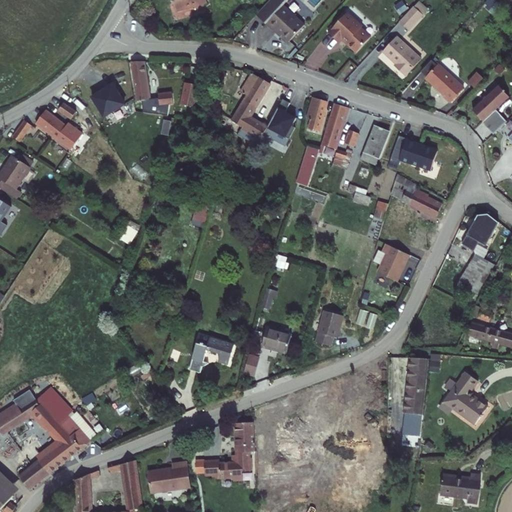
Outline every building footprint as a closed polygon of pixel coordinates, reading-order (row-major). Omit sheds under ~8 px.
[(285,44),(301,26),(280,7),(285,0),(266,0),(261,7),(252,16),(272,34),(273,33),(285,44)] [(416,1),(401,17),(412,25),(426,9),(416,1)] [(363,23),(347,9),(329,30),(339,40),(342,36),(358,50),(372,34),(361,24),(363,23)] [(399,31),(386,46),(402,61),(399,65),(407,72),(424,53),(399,31)] [(143,52),(130,54),(136,94),(140,93),(142,103),(164,109),(166,98),(172,97),(170,86),(156,87),(157,91),(148,92),(143,52)] [(427,72),(438,60),(434,55),(423,67),(427,72)] [(427,72),(426,73),(445,89),(443,92),(449,98),(465,81),(440,59),(438,60),(427,72)] [(226,64),(217,63),(216,71),(224,72),(226,64)] [(479,66),(470,76),(476,82),(485,72),(479,66)] [(268,78),(251,67),(239,86),(245,90),(230,115),(246,125),(245,127),(258,135),(266,122),(249,112),(268,78)] [(193,98),(199,77),(185,74),(179,96),(193,98)] [(498,108),(510,94),(505,90),(506,89),(505,88),(504,89),(499,84),(475,111),(486,121),(498,108)] [(328,96),(312,91),(306,111),(310,113),(307,122),(318,126),(328,96)] [(296,96),(284,92),(272,124),(285,129),(296,96)] [(76,104),(65,94),(59,102),(71,111),(76,104)] [(345,102),(335,98),(321,145),(331,148),(345,102)] [(68,117),(47,101),(36,116),(57,131),(58,130),(68,117)] [(486,121),(486,122),(491,127),(504,113),(498,108),(486,121)] [(31,118),(25,113),(21,115),(12,128),(20,133),(31,118)] [(491,127),(498,133),(510,119),(504,113),(491,127)] [(68,116),(68,117),(58,130),(71,141),(81,125),(68,116)] [(391,124),(375,118),(362,152),(378,158),(391,124)] [(358,126),(348,123),(344,133),(350,136),(350,138),(353,139),(358,126)] [(451,136),(442,130),(437,137),(450,146),(453,141),(450,139),(451,136)] [(347,147),(336,143),(334,149),(345,152),(347,147)] [(436,158),(405,143),(395,162),(402,166),(403,164),(427,176),(436,158)] [(29,157),(11,145),(0,161),(0,178),(15,189),(20,182),(15,179),(29,157)] [(458,169),(436,158),(427,176),(449,186),(458,169)] [(423,182),(417,179),(409,196),(433,208),(438,199),(432,195),(432,193),(427,190),(428,188),(421,185),(423,182)] [(0,216),(0,214),(9,201),(0,194),(0,226),(5,219),(0,216)] [(500,213),(488,207),(479,209),(463,240),(473,246),(481,233),(491,238),(498,226),(494,224),(500,213)] [(504,216),(500,213),(494,224),(498,226),(504,216)] [(491,238),(481,233),(473,246),(474,249),(483,254),(491,238)] [(411,256),(387,245),(383,253),(380,252),(375,263),(382,266),(378,273),(398,283),(411,256)] [(483,254),(474,249),(460,275),(478,285),(492,258),(483,254)] [(275,291),(268,289),(263,308),(270,310),(275,291)] [(482,298),(477,296),(473,304),(477,307),(476,309),(485,313),(491,301),(482,296),(482,298)] [(344,316),(325,311),(316,342),(332,347),(334,337),(338,338),(344,316)] [(511,336),(473,325),(470,336),(492,342),(491,346),(499,348),(500,345),(511,348),(511,336)] [(292,333),(269,327),(263,346),(287,352),(292,333)] [(235,345),(200,334),(189,370),(200,373),(202,367),(211,364),(204,361),(207,350),(221,354),(219,362),(229,365),(235,345)] [(244,373),(256,376),(261,358),(249,355),(244,373)] [(429,359),(413,358),(406,418),(418,420),(423,420),(425,397),(429,359)] [(465,374),(444,404),(476,426),(488,408),(472,396),(472,394),(470,393),(477,383),(465,374)] [(51,384),(45,390),(66,412),(71,407),(51,384)] [(19,405),(0,415),(0,432),(1,434),(34,415),(60,444),(41,460),(52,472),(91,440),(90,439),(96,433),(86,422),(80,428),(70,417),(66,412),(45,390),(35,399),(21,409),(19,405)] [(77,411),(70,417),(80,428),(86,422),(77,411)] [(278,414),(268,414),(268,422),(259,423),(259,435),(265,435),(265,474),(308,472),(307,461),(279,462),(278,414)] [(416,441),(418,420),(406,418),(403,439),(416,441)] [(221,461),(205,462),(206,476),(213,476),(213,480),(222,480),(222,479),(234,478),(234,476),(243,475),(243,472),(251,471),(250,452),(256,451),(254,423),(237,425),(238,456),(234,456),(234,464),(221,464),(221,461)] [(52,472),(41,460),(21,476),(32,489),(52,472)] [(135,462),(109,467),(113,473),(118,473),(120,482),(127,482),(131,511),(144,510),(135,462)] [(173,469),(148,473),(151,494),(191,488),(187,462),(172,465),(173,469)] [(99,471),(76,481),(76,511),(92,511),(91,480),(99,477),(99,471)] [(0,511),(18,492),(0,474),(0,511)] [(471,483),(443,480),(442,498),(469,501),(469,507),(478,508),(481,478),(472,477),(471,483)]
